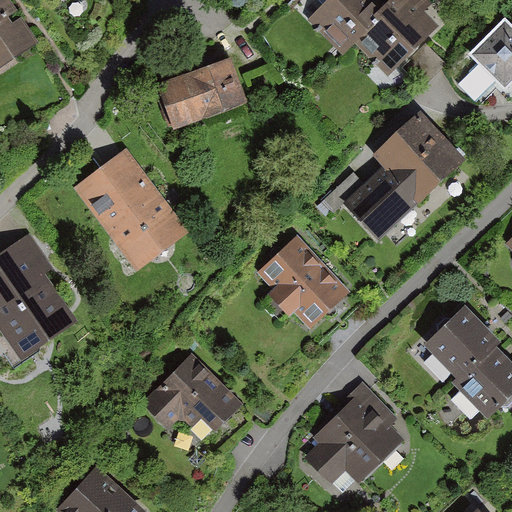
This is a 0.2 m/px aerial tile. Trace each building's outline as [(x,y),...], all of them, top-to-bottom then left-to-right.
[(0,0),(0,74),(38,49),(5,0),(0,0)] [(383,0),(334,0),(309,24),(343,60),(356,47),(386,79),(435,32),(404,0),(394,0),(389,5),(383,0)] [(511,34),(504,26),(468,61),(503,97),(511,88),(511,34)] [(233,63),(163,83),(177,130),(247,109),(233,63)] [(464,157),(419,110),(370,156),(386,173),(351,206),(379,236),(464,157)] [(126,150),(73,189),(135,272),(188,232),(126,150)] [(299,235),(257,274),(308,330),(350,291),(299,235)] [(26,245),(0,263),(0,331),(19,359),(77,320),(26,245)] [(465,305),(419,350),(486,417),(511,391),(511,362),(495,345),(500,340),(489,329),(465,305)] [(242,406),(188,350),(135,401),(166,434),(183,417),(205,440),(242,406)] [(401,442),(354,399),(300,457),(331,487),(345,473),(359,486),(401,442)] [(95,463),(54,511),(146,511),(149,509),(95,463)]
